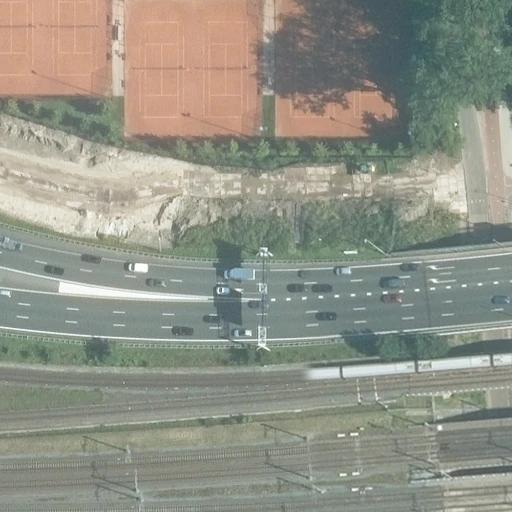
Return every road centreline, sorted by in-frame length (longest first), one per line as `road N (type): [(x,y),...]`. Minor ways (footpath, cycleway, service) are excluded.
road 1 (motorway): [(511,199),(317,200),(168,189),(49,167),(0,149)]
road 2 (motorway): [(511,211),(368,231),(199,235),(43,218),(0,205)]
road 3 (unclassified): [(497,511),(454,0)]
road 4 (motorway): [(259,307),(0,267)]
road 5 (motorway): [(259,307),(0,309)]
road 6 (motorway): [(511,290),(259,307)]
